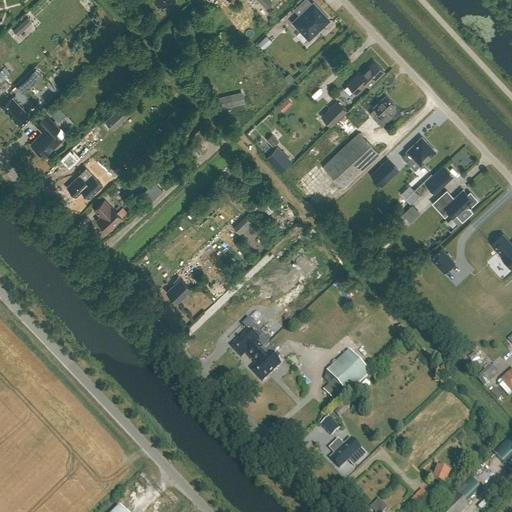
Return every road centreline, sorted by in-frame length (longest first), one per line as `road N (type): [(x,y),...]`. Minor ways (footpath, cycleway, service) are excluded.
road 1 (unclassified): [(330,511),(0,163)]
road 2 (unclassified): [(208,511),(0,290)]
road 3 (unclassified): [(511,181),(340,0)]
